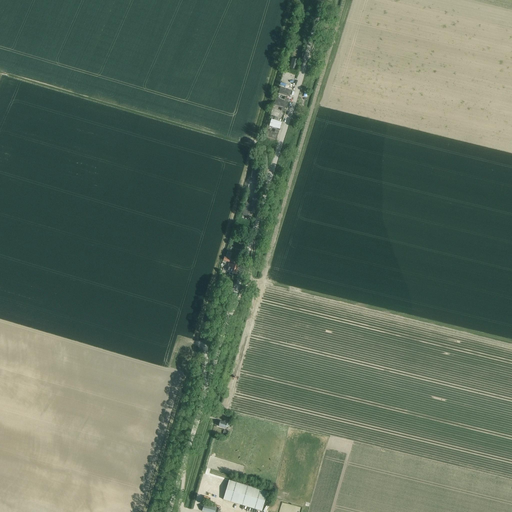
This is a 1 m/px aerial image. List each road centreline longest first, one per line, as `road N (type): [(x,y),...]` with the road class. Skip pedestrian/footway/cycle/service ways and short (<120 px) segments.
road 1 (track): [(180,508),(211,405),(225,405),(347,0)]
road 2 (unclassified): [(169,511),(322,0)]
road 3 (track): [(143,511),(294,0)]
road 4 (track): [(269,182),(258,143),(0,72)]
road 5 (track): [(248,279),(511,342)]
